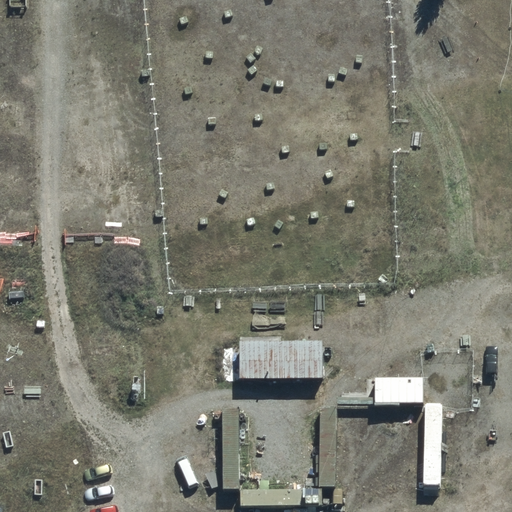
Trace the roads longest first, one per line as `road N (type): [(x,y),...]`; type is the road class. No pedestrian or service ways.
road 1 (track): [(162,511),(119,224),(97,0)]
road 2 (track): [(323,511),(365,467),(444,343),(511,259)]
